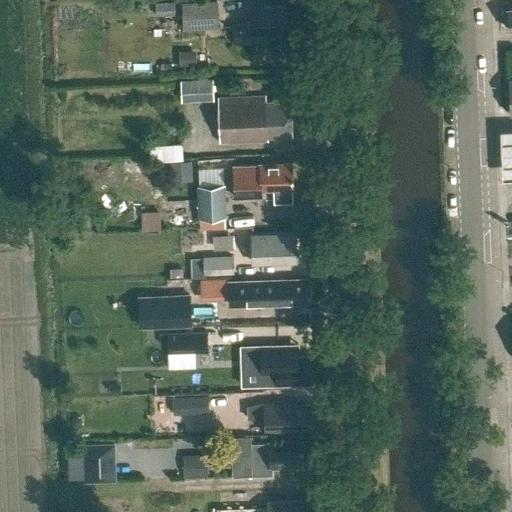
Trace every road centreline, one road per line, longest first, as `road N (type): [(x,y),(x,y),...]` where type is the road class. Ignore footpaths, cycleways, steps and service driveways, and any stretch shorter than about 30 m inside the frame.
road 1 (unclassified): [(357,511),(337,0)]
road 2 (secondary): [(481,511),(462,0)]
